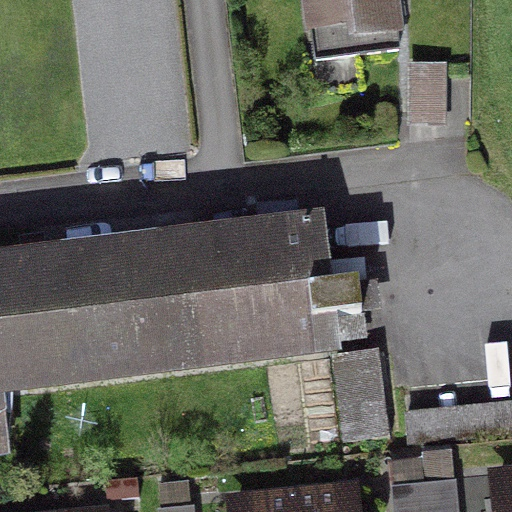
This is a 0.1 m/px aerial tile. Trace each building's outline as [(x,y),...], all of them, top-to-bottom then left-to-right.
[(309,0),(317,61),(397,51),(390,0),(309,0)] [(440,70),(403,71),(405,135),(441,134),(440,70)] [(0,389),(329,350),(325,322),(360,317),(356,287),(322,291),(314,229),(0,268),(0,389)] [(346,442),(390,436),(380,352),(336,357),(346,442)] [(511,511),(511,479),(498,481),(501,511),(511,511)] [(424,488),(425,511),(455,511),(453,485),(424,488)] [(425,511),(424,488),(394,491),(396,511),(425,511)] [(351,511),(349,495),(292,501),(293,511),(351,511)] [(293,511),(292,501),(236,507),(236,511),(293,511)]
